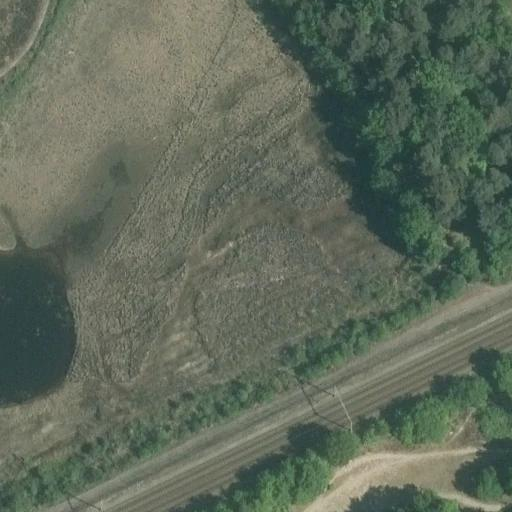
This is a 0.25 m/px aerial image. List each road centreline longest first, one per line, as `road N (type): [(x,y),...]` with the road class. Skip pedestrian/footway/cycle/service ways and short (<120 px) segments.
road 1 (track): [(62,511),(466,321)]
road 2 (track): [(466,321),(471,265),(409,182),(299,0)]
